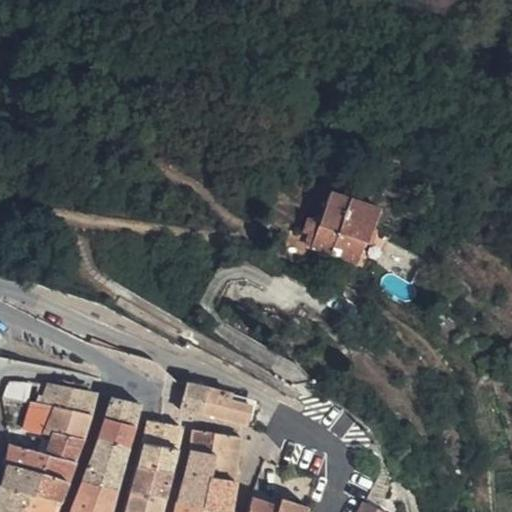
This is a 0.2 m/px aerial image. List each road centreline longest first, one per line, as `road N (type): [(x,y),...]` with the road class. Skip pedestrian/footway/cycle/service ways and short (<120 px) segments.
road 1 (residential): [(327,511),(342,468),(337,441),(247,390),(0,288)]
road 2 (residential): [(0,309),(120,367),(140,379),(144,394)]
road 3 (residential): [(0,368),(144,394)]
